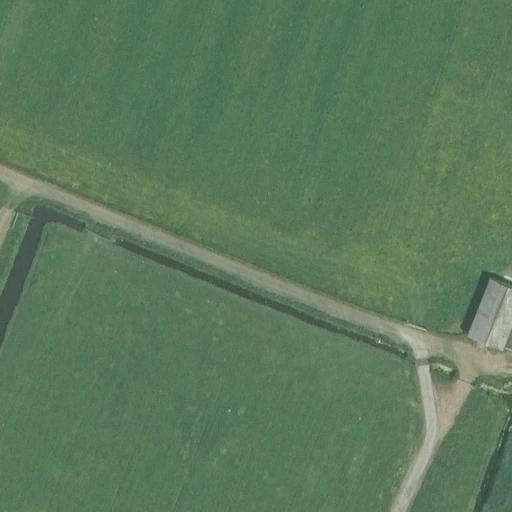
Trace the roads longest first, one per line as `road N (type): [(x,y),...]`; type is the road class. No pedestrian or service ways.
road 1 (track): [(19,185),(410,337),(424,363)]
road 2 (track): [(402,511),(430,434),(424,363)]
